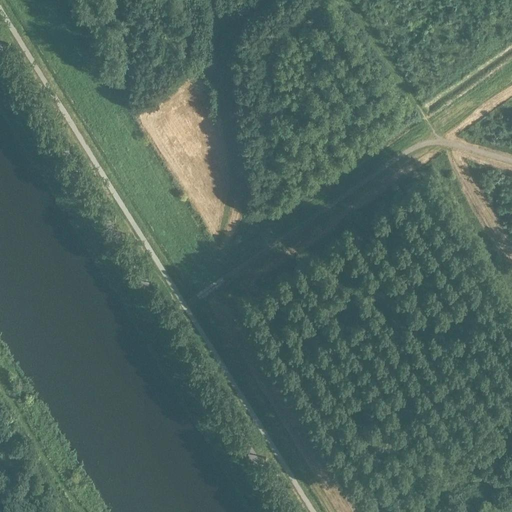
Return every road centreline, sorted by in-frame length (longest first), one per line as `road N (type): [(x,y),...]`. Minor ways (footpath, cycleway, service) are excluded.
road 1 (unclassified): [(284,511),(0,48)]
road 2 (track): [(511,159),(424,142),(165,319)]
road 3 (track): [(0,385),(85,511)]
